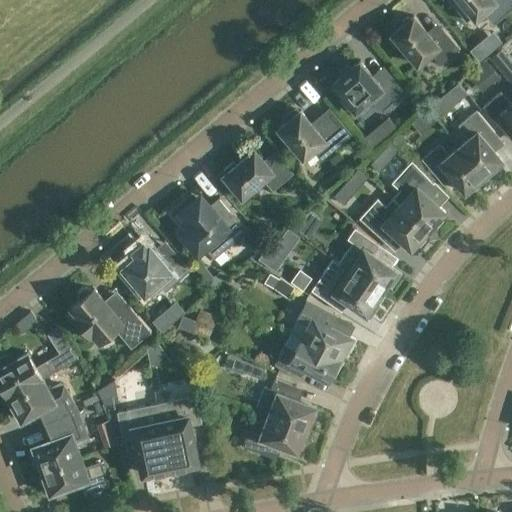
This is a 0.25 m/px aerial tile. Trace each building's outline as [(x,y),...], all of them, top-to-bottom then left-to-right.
[(459,0),(463,4),(456,10),(466,22),(473,16),(475,19),(484,12),(494,24),(511,8),(511,2),(510,0),(459,0)] [(402,25),(391,34),(417,65),(430,54),(440,66),(459,50),(441,28),(431,37),(413,16),(411,18),(406,17),(402,21),(402,25)] [(511,72),(511,62),(501,49),(490,58),(505,78),(511,72)] [(360,61),(332,84),(355,112),(375,95),(387,109),(405,94),(383,68),(373,77),(360,61)] [(499,77),(486,61),(477,69),(479,72),(470,79),(481,92),(499,77)] [(500,92),(483,107),(499,126),(508,118),(511,122),(511,103),(511,105),(500,92)] [(287,122),(279,129),(303,159),(315,149),(322,158),(349,135),(329,111),(312,125),(300,111),(298,113),(295,110),(285,119),(287,122)] [(469,139),(459,147),(483,177),(489,172),(493,174),(501,168),(500,163),(502,161),(494,152),(504,144),(476,111),(458,126),(469,139)] [(388,117),(363,138),(374,151),(398,130),(388,117)] [(439,145),(421,160),(443,186),(452,178),(465,193),(468,190),(473,191),(480,185),(479,181),(483,177),(459,147),(449,156),(439,145)] [(225,174),(223,176),(242,198),(264,180),(272,190),(292,174),(274,152),(263,161),(254,150),(236,165),(233,162),(223,171),(225,174)] [(400,190),(392,199),(428,231),(433,226),(437,227),(444,220),(442,215),(445,212),(424,193),(433,183),(412,161),(392,183),(400,190)] [(346,181),(333,196),(343,204),(356,190),(346,181)] [(200,195),(180,212),(191,225),(181,233),(197,253),(204,248),(214,259),(248,230),(219,197),(209,205),(200,195)] [(377,199),(359,218),(380,237),(388,228),(411,249),(415,245),(420,246),(426,239),(425,235),(428,231),(392,199),(385,206),(377,199)] [(352,243),(338,263),(380,293),(388,282),(391,285),(399,274),(372,255),(379,245),(354,228),(347,239),(352,243)] [(143,243),(132,251),(136,256),(133,258),(131,256),(123,263),(125,265),(122,268),(123,270),(118,274),(128,287),(134,283),(144,295),(158,283),(164,290),(188,271),(170,249),(159,258),(149,245),(147,247),(143,243)] [(373,303),(380,293),(338,263),(333,259),(311,291),(336,308),(342,298),(369,316),(377,305),(373,303)] [(80,301),(71,308),(78,317),(76,318),(90,335),(92,333),(99,342),(114,329),(131,349),(151,332),(121,297),(109,307),(94,289),(92,291),(90,289),(88,288),(86,287),(84,287),(83,288),(81,289),(79,290),(78,293),(78,295),(78,298),(80,301)] [(307,300),(290,332),(339,359),(344,349),(348,351),(354,340),(330,327),(335,316),(307,300)] [(218,317),(200,310),(195,322),(183,317),(178,329),(190,334),(208,341),(218,317)] [(282,349),(274,365),(301,379),(305,371),(306,372),(307,369),(328,380),(331,375),(335,377),(341,365),(337,363),(339,359),(290,332),(289,333),(302,340),(295,352),(282,349)] [(0,382),(8,398),(42,379),(78,359),(72,348),(36,368),(27,353),(13,361),(9,354),(0,359),(0,382)] [(255,410),(268,415),(307,430),(316,406),(294,398),(298,387),(275,378),(270,389),(263,387),(255,410)] [(49,390),(42,379),(8,398),(11,403),(8,408),(11,415),(18,414),(21,421),(44,408),(51,420),(77,409),(63,385),(59,384),(49,390)] [(195,396),(157,404),(172,473),(183,470),(182,466),(197,463),(189,426),(201,423),(195,396)] [(157,404),(117,413),(122,440),(135,437),(143,474),(158,471),(159,475),(172,473),(157,404)] [(40,466),(42,470),(80,457),(76,445),(85,441),(87,437),(78,412),(52,424),(57,437),(33,446),(35,453),(32,458),(34,464),(40,466)] [(268,415),(260,437),(249,433),(244,445),(272,456),(276,445),(298,453),(307,430),(268,415)] [(84,469),(80,457),(42,470),(43,474),(39,479),(42,486),(48,487),(50,493),(82,482),(86,493),(108,485),(100,463),(84,469)]
